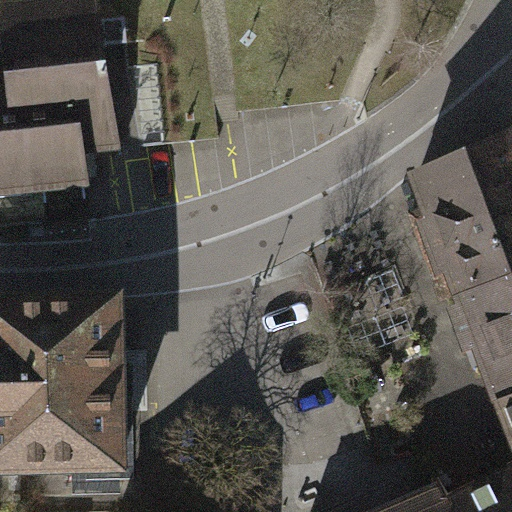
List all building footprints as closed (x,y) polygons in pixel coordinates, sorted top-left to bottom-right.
[(0,0),(0,41),(0,43),(82,38),(88,154),(111,152),(121,151),(109,48),(105,21),(102,0),(0,0)] [(126,19),(105,21),(109,48),(128,46),(126,19)] [(2,69),(0,68),(0,200),(91,196),(88,154),(82,38),(0,43),(2,69)] [(156,66),(136,68),(146,145),(166,142),(156,66)] [(511,511),(511,131),(421,173),(503,396),(511,418),(511,472),(456,499),(464,511),(511,511)] [(0,469),(122,466),(120,380),(118,296),(0,299),(0,469)] [(464,511),(456,499),(448,484),(382,511),(464,511)]
